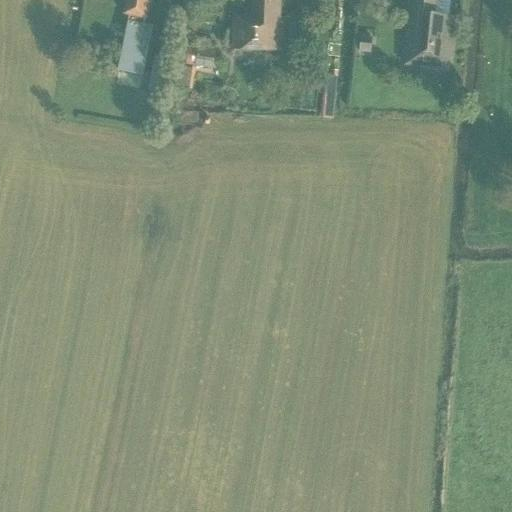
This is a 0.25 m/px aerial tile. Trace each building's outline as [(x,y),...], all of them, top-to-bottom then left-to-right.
[(145,19),(148,0),(126,0),(123,16),(129,17),(127,23),(119,63),(120,63),(117,72),(141,77),(151,28),(143,26),(143,24),(144,19),(145,19)] [(281,50),(283,18),(279,19),(279,0),(250,0),(250,16),(233,15),(231,50),(281,50)] [(447,70),(452,17),(433,15),(433,0),(408,0),(404,65),(447,70)] [(371,39),(359,39),(358,53),(370,54),(371,39)] [(207,48),(196,46),(193,67),(211,70),(214,52),(207,50),(207,48)] [(168,59),(154,56),(146,91),(160,94),(168,59)] [(323,94),(320,117),(330,118),(333,95),(323,94)]
